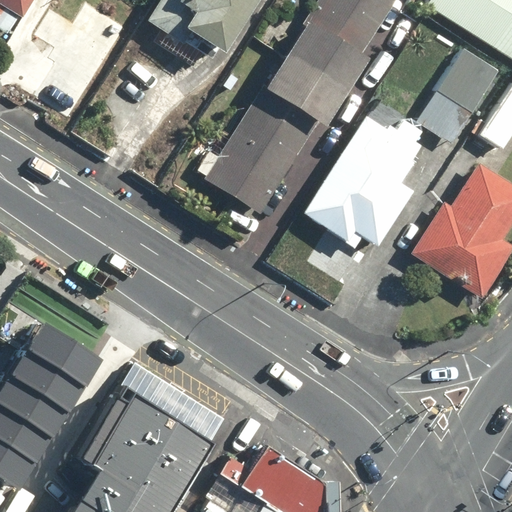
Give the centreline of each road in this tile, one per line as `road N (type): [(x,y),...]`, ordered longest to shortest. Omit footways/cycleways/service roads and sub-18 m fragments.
road 1 (primary): [(265,346),(0,175)]
road 2 (primary): [(265,346),(366,379),(428,375),(511,355)]
road 3 (primary): [(421,511),(371,428),(265,346)]
road 4 (primary): [(511,387),(442,511)]
